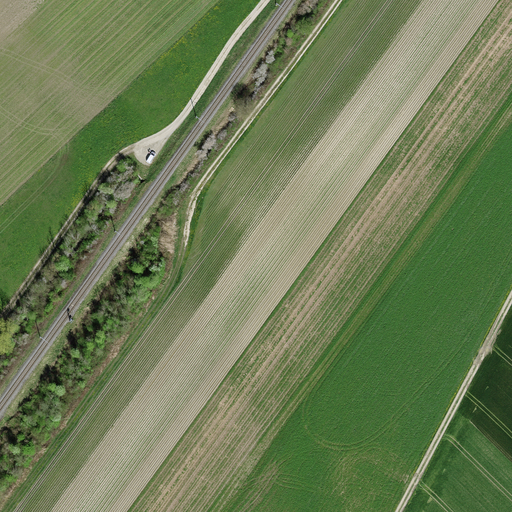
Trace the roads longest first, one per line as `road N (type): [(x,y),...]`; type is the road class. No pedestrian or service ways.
road 1 (track): [(329,0),(177,208),(179,247),(162,293),(0,509)]
road 2 (track): [(0,319),(118,154),(157,145),(263,0)]
road 3 (track): [(392,511),(511,282)]
